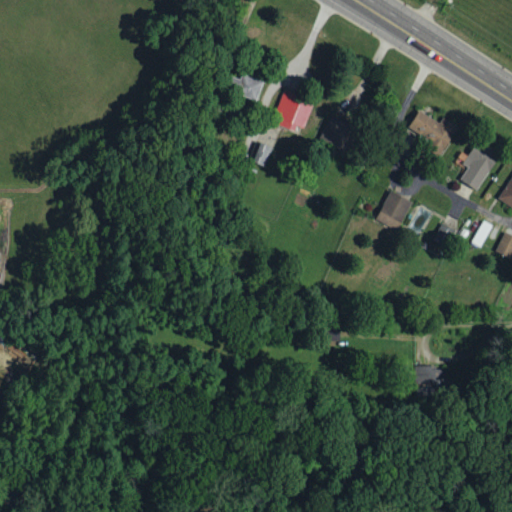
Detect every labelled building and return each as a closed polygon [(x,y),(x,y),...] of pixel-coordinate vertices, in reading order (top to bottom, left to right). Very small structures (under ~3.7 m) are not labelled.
[(305,127),(312,98),(281,91),(273,124),(295,129),(296,125),(305,127)] [(438,122),(419,110),(407,128),(442,151),(459,127),(443,116),(438,122)] [(357,125),(326,116),(319,141),(349,150),(357,125)] [(460,180),(478,190),(499,152),(476,140),(463,164),(468,166),(460,180)] [(252,161),(264,166),(273,147),(261,142),(252,161)] [(411,199),(389,190),(376,220),(399,229),(411,199)] [(493,224),(482,219),(470,242),(480,247),(493,224)] [(433,239),(446,246),(455,229),(441,222),(433,239)] [(495,252),(511,258),(511,257),(511,234),(502,231),(495,252)]
